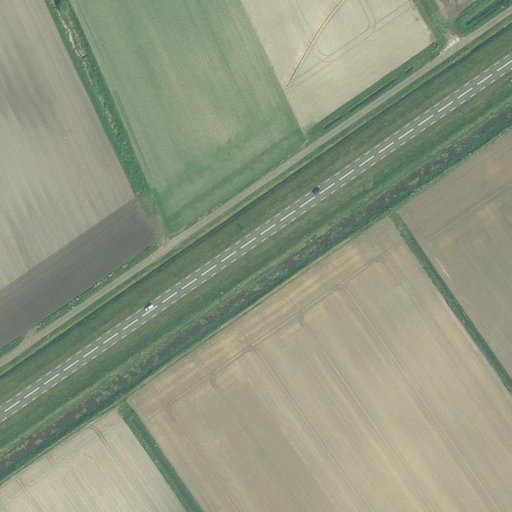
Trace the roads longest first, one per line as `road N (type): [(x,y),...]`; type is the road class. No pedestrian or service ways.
road 1 (primary): [(0,415),(511,60)]
road 2 (unclassified): [(0,362),(511,9)]
